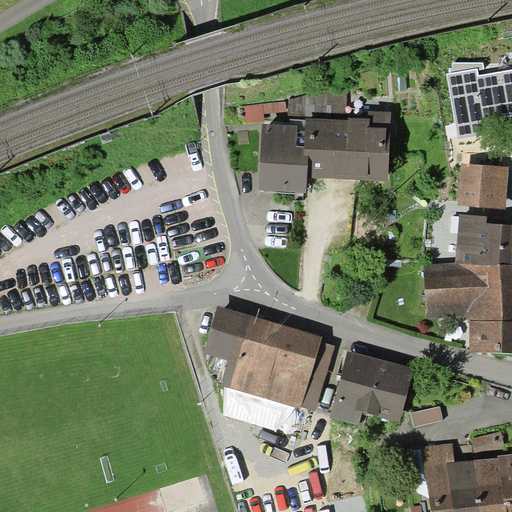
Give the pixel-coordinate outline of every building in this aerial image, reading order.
[(454,62),(452,73),(477,68),(477,70),(484,69),(483,62),(454,62)] [(452,73),(447,74),(458,139),(489,133),(487,120),(511,115),(511,70),(478,76),(477,70),(477,68),(452,73)] [(317,91),(315,118),(346,120),(347,84),(317,91)] [(317,91),(289,99),(288,119),(290,119),(306,120),(306,118),(315,118),(317,91)] [(286,120),(286,101),(243,106),(244,122),(286,120)] [(315,118),(306,118),(306,120),(304,155),(309,155),(308,177),(388,182),(392,111),(365,109),(364,118),(349,117),(349,120),(346,120),(315,118)] [(290,125),(262,123),(258,190),(307,193),(308,177),(309,155),(304,155),(306,120),(290,119),(290,125)] [(509,167),(462,163),(458,206),(505,210),(509,167)] [(459,214),(455,263),(499,265),(499,264),(511,264),(511,267),(511,266),(511,224),(504,224),(487,222),(487,216),(459,214)] [(511,266),(511,267),(511,264),(499,264),(499,265),(455,263),(424,265),(426,319),(467,317),(468,322),(469,321),(470,352),(511,353),(511,266)] [(322,336),(218,305),(203,353),(228,360),(221,384),(301,409),(301,407),(315,411),(335,346),(321,342),(322,336)] [(414,369),(348,350),(330,417),(359,425),(363,412),(400,422),(414,369)] [(443,419),(440,406),(411,413),(414,426),(443,419)] [(497,455),(506,454),(501,431),(473,438),(474,460),(498,459),(497,455)] [(422,447),(424,465),(455,462),(453,443),(422,447)] [(511,511),(511,453),(506,454),(497,455),(498,459),(505,511),(511,511)] [(505,511),(498,459),(474,460),(480,511),(505,511)] [(430,511),(480,511),(474,460),(455,462),(424,465),(430,511)]
